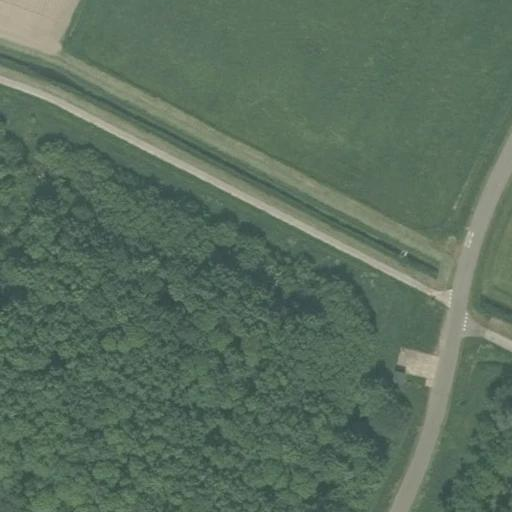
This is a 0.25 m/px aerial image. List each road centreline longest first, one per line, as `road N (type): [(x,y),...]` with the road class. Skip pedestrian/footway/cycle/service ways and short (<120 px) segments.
road 1 (track): [(463,269),(0,44)]
road 2 (unclassified): [(392,511),(430,424),(474,228),(511,145)]
